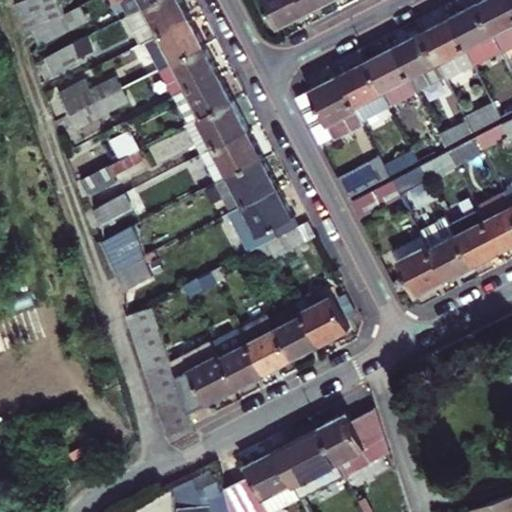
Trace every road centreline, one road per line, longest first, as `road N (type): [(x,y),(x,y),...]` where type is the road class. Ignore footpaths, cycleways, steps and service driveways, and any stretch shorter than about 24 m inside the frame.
road 1 (residential): [(374,362),(104,491),(77,511)]
road 2 (residential): [(264,75),(406,347)]
road 3 (residential): [(408,0),(264,75)]
road 4 (residential): [(374,362),(424,511)]
